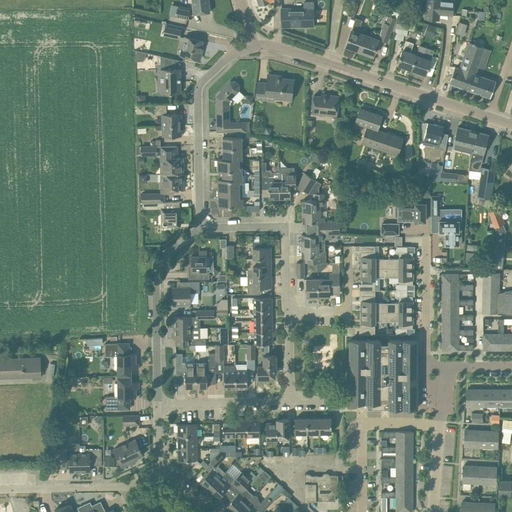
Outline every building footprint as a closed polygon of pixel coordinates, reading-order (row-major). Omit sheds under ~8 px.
[(192,0),(194,14),(200,13),(210,12),(208,0),(192,0)] [(425,0),(424,19),(440,20),(440,15),(453,16),(454,0),(450,0),(425,0)] [(313,25),(313,8),(313,2),(304,2),(304,8),(281,9),(282,26),(313,25)] [(354,17),(358,4),(352,2),(347,15),(354,17)] [(188,18),(189,11),(190,7),(178,5),(178,6),(172,5),(170,15),(188,18)] [(365,34),(359,50),(373,55),(376,46),(378,39),(379,38),(387,41),(396,18),(390,16),(389,16),(386,23),(384,22),(380,33),(379,32),(374,31),(372,37),(365,34)] [(396,28),(408,29),(409,18),(397,17),(396,28)] [(346,46),(347,46),(346,48),(352,50),(353,48),(359,50),(365,34),(358,32),(362,20),(356,18),(352,30),(351,30),(346,46)] [(437,27),(428,24),(426,29),(435,33),(437,27)] [(464,26),(461,39),(467,40),(470,28),(464,26)] [(179,38),(181,30),(166,27),(164,34),(179,38)] [(202,41),(192,39),(185,37),(181,56),(200,60),(202,51),(200,51),(202,41)] [(397,64),(411,69),(417,54),(410,52),(413,43),(406,40),(403,49),(402,49),(397,64)] [(469,42),(465,55),(472,57),(467,70),(470,71),(470,72),(469,74),(470,74),(469,76),(472,77),(467,89),(490,97),(493,88),(496,81),(475,73),(478,67),(480,60),(485,47),(476,45),(469,42)] [(430,59),(434,50),(420,45),(417,54),(411,69),(426,74),(431,60),(430,59)] [(455,67),(450,83),(467,89),(472,77),(469,76),(470,74),(469,74),(470,72),(470,71),(467,70),(472,57),(465,55),(460,69),(455,67)] [(161,93),(171,93),(181,93),(180,68),(161,69),(161,93)] [(291,99),(292,89),(293,80),(276,78),(277,75),(268,74),(267,83),(257,82),(256,98),(269,99),(269,97),(291,99)] [(217,131),(227,131),(250,131),(250,123),(229,122),(229,104),(232,104),(234,102),(234,99),(232,97),(239,90),(239,85),(235,82),(230,82),(217,96),(217,100),(218,100),(218,103),(217,103),(217,131)] [(336,116),(338,106),(339,96),(328,95),(327,97),(314,95),(312,113),(336,116)] [(162,115),(162,125),(180,125),(180,120),(181,120),(181,114),(167,114),(167,104),(157,105),(155,105),(155,115),(162,115)] [(360,108),(357,117),(355,122),(361,124),(367,126),(362,142),(398,154),(403,139),(377,130),(382,115),(360,108)] [(423,141),(423,143),(434,146),(434,147),(445,150),(448,134),(447,134),(442,132),(443,126),(428,122),(424,138),(423,141)] [(162,136),(181,136),(181,129),(180,129),(180,125),(162,125),(156,125),(156,130),(162,130),(162,136)] [(472,153),(478,132),(457,127),(453,148),(472,153)] [(492,198),(494,179),(495,169),(480,167),(489,134),(478,132),(472,153),(471,158),(470,164),(470,170),(481,171),(478,196),(492,198)] [(241,137),(223,137),(223,148),(242,148),(241,137)] [(156,155),(156,146),(140,146),(141,155),(156,155)] [(223,148),(223,159),(239,159),(242,159),(242,148),(223,148)] [(314,151),(310,158),(318,163),(322,157),(314,151)] [(161,174),(183,173),(183,157),(173,157),(173,154),(161,154),(161,174)] [(223,159),(218,159),(218,171),(222,171),(223,173),(229,173),(229,175),(242,175),(242,166),(239,166),(239,159),(223,159)] [(264,162),(262,162),(262,170),(262,187),(262,190),(262,191),(262,195),(262,196),(268,196),(268,198),(280,198),(280,172),(279,172),(271,172),(271,170),(266,170),(266,163),(264,162)] [(296,188),(296,181),(296,172),(294,172),(294,168),(280,168),(280,167),(279,167),(279,172),(280,172),(280,198),(291,198),(290,189),(296,188)] [(431,171),(430,180),(440,181),(442,172),(436,172),(431,171)] [(310,176),(304,172),(296,186),(302,189),(310,176)] [(161,193),(163,193),(173,193),(173,190),(183,190),(183,173),(161,174),(161,193)] [(223,179),(218,179),(218,190),(239,190),(239,182),(242,182),(242,175),(229,175),(229,177),(223,177),(223,179)] [(456,175),(455,182),(467,183),(468,175),(456,175)] [(302,189),(308,193),(316,179),(310,176),(302,189)] [(218,190),(218,206),(243,206),(242,196),(239,196),(239,190),(218,190)] [(303,211),(319,211),(319,205),(323,205),(323,193),(316,193),(316,200),(303,200),(303,211)] [(142,203),(158,203),(157,194),(142,194),(142,203)] [(439,196),(431,196),(431,216),(440,215),(439,196)] [(398,206),(395,206),(395,217),(398,217),(398,220),(415,220),(415,221),(418,221),(418,222),(422,222),(422,221),(425,221),(425,203),(398,203),(398,206)] [(180,208),(170,208),(161,209),(162,214),(158,214),(158,224),(162,224),(165,226),(165,230),(174,230),(174,223),(177,220),(180,220),(180,208)] [(489,212),(487,224),(492,222),(494,227),(504,223),(498,208),(489,212)] [(319,211),(303,211),(303,222),(305,222),(305,228),(314,228),(321,228),(321,222),(324,222),(324,217),(320,217),(319,211)] [(458,219),(438,219),(439,231),(445,230),(445,240),(445,245),(459,245),(459,243),(461,242),(460,219),(458,219)] [(398,224),(382,224),(382,234),(398,234),(398,224)] [(305,234),(301,234),(302,245),(325,245),(326,245),(325,239),(333,239),(332,234),(340,234),(340,232),(340,228),(326,228),(321,228),(314,228),(305,228),(305,234)] [(497,231),(495,249),(496,249),(500,249),(504,250),(505,231),(497,231)] [(259,247),(259,243),(254,243),(253,243),(253,258),(261,258),(269,258),(269,254),(271,254),(271,247),(259,247)] [(325,245),(302,245),(302,257),(303,256),(314,256),(314,262),(326,262),(325,245)] [(361,252),(361,268),(387,268),(387,259),(375,259),(375,252),(375,246),(370,246),(362,246),(361,252)] [(398,259),(387,259),(387,268),(413,268),(413,252),(412,252),(412,246),(402,246),(396,246),(396,252),(399,253),(399,257),(398,257),(398,259)] [(495,252),(493,268),(503,268),(504,250),(500,249),(496,249),(495,249),(495,252)] [(189,279),(209,279),(209,271),(207,271),(207,251),(199,251),(199,256),(191,256),(191,271),(189,271),(189,279)] [(247,276),(253,276),(270,276),(270,273),(271,273),(271,265),(261,265),(261,258),(253,258),(247,259),(247,276)] [(318,279),(318,297),(328,296),(330,294),(340,293),(339,262),(335,262),(332,262),(332,278),(318,279)] [(361,284),(361,290),(370,290),(375,290),(375,277),(387,277),(387,268),(361,268),(361,284)] [(387,268),(387,277),(397,278),(397,281),(399,281),(399,284),(396,284),(396,290),(412,290),(412,284),(413,284),(413,268),(387,268)] [(442,274),(442,289),(458,289),(473,289),(473,284),(458,284),(458,274),(442,274)] [(270,276),(247,276),(247,294),(262,294),(262,287),(271,287),(271,280),(270,280),(270,276)] [(309,297),(318,297),(318,279),(306,279),(306,294),(309,297)] [(173,306),(183,306),(183,304),(190,304),(190,293),(199,293),(199,281),(187,281),(187,287),(173,287),(173,306)] [(442,289),(442,304),(458,304),(467,304),(471,304),(473,304),(473,298),(458,299),(458,289),(442,289)] [(511,289),(502,291),(499,292),(497,313),(497,314),(511,315),(511,289)] [(361,296),(361,312),(387,312),(387,303),(375,303),(375,290),(370,290),(361,290),(361,296)] [(387,303),(387,312),(412,312),(413,296),(412,296),(412,290),(396,290),(396,297),(399,297),(399,301),(398,301),(398,303),(387,303)] [(262,297),(254,297),(254,309),(272,309),(272,297),(262,297)] [(218,303),(218,310),(228,310),(228,299),(222,299),(218,303)] [(442,304),(442,319),(458,319),(466,319),(471,319),(473,319),(473,314),(458,314),(458,304),(442,304)] [(254,309),(254,320),(272,320),(272,309),(254,309)] [(215,318),(215,314),(228,314),(228,310),(218,310),(215,310),(196,310),(196,318),(215,318)] [(361,312),(361,328),(362,334),(375,334),(375,321),(387,321),(387,312),(361,312)] [(387,312),(387,321),(399,321),(399,327),(396,327),(396,334),(412,334),(412,328),(412,312),(387,312)] [(173,317),(173,328),(192,327),(192,316),(183,317),(173,317)] [(483,349),(500,349),(504,349),(504,334),(504,324),(504,319),(498,318),(498,333),(483,334),(483,349)] [(442,319),(442,334),(458,334),(458,335),(473,334),(473,329),(458,328),(458,319),(442,319)] [(272,320),(254,320),(254,332),(272,332),(272,320)] [(196,345),(206,344),(206,338),(200,338),(200,327),(192,327),(173,328),(173,339),(175,339),(176,345),(190,345),(196,345)] [(254,332),(254,344),(264,343),(269,343),(272,343),(272,332),(254,332)] [(442,350),(473,349),(473,344),(458,344),(458,335),(458,334),(442,334),(442,350)] [(417,408),(417,397),(417,384),(413,384),(413,363),(417,363),(417,340),(389,340),(389,343),(380,343),(380,340),(350,340),(350,402),(367,402),(367,408),(417,408)] [(118,369),(118,376),(131,376),(131,369),(138,369),(138,363),(136,363),(136,354),(121,354),(121,343),(111,343),(105,343),(105,356),(114,356),(115,369),(118,369)] [(220,344),(215,344),(215,352),(216,370),(216,372),(224,372),(224,378),(224,388),(236,388),(235,365),(224,365),(224,358),(224,344),(223,344),(220,344)] [(255,359),(254,344),(246,344),(247,359),(255,359)] [(200,388),(207,388),(207,371),(216,370),(215,352),(209,352),(209,362),(195,362),(196,387),(200,387),(200,388)] [(182,353),(176,353),(176,368),(182,368),(182,371),(185,371),(185,384),(185,388),(193,388),(193,387),(196,387),(195,362),(195,363),(195,356),(182,356),(182,353)] [(264,366),(257,366),(257,379),(270,378),(270,372),(276,372),(276,355),(269,355),(264,355),(263,355),(264,366)] [(0,358),(0,378),(41,376),(40,357),(0,358)] [(247,388),(247,365),(235,365),(236,388),(247,388)] [(106,409),(112,409),(122,409),(122,398),(136,397),(136,388),(139,388),(138,382),(131,382),(131,376),(118,376),(118,382),(115,382),(115,396),(106,396),(106,409)] [(484,389),(481,389),(467,389),(467,406),(483,406),(484,389)] [(500,389),(484,389),(483,406),(500,406),(500,389)] [(511,389),(500,389),(500,406),(511,405),(511,389)] [(482,412),(472,412),(472,422),(482,421),(482,412)] [(491,413),(491,423),(499,423),(499,413),(491,413)] [(123,425),(129,425),(139,425),(139,415),(123,415),(123,425)] [(307,418),(295,418),(295,433),(307,433),(307,418)] [(319,418),(307,418),(307,433),(319,433),(319,418)] [(319,418),(319,433),(332,433),(331,418),(319,418)] [(223,420),(223,430),(223,437),(235,437),(235,419),(223,420)] [(247,419),(235,419),(235,437),(247,437),(247,419)] [(247,419),(247,437),(259,436),(259,419),(247,419)] [(277,419),(277,423),(277,438),(277,437),(289,437),(289,419),(277,419)] [(511,420),(504,420),(502,432),(511,432),(511,420)] [(266,423),(266,433),(266,438),(277,438),(277,423),(266,423)] [(178,436),(197,436),(196,424),(178,424),(178,436)] [(481,430),(479,430),(465,429),(464,446),(481,447),(481,430)] [(498,431),(481,430),(481,447),(497,447),(498,431)] [(397,431),(381,431),(381,437),(396,437),(396,447),(412,447),(412,431),(397,431)] [(178,448),(197,448),(197,436),(178,436),(178,448)] [(136,439),(127,443),(114,449),(122,467),(133,462),(132,460),(143,455),(136,439)] [(53,462),(61,462),(66,462),(66,465),(69,465),(69,472),(80,471),(80,453),(80,443),(72,443),(72,449),(55,449),(53,462)] [(412,461),(412,447),(396,447),(381,446),(381,452),(396,452),(396,458),(381,458),(381,461),(412,461)] [(80,453),(80,471),(90,471),(90,465),(93,465),(93,462),(102,462),(102,452),(102,448),(85,449),(85,452),(80,453)] [(197,460),(197,448),(178,448),(178,461),(197,460)] [(210,448),(211,461),(220,452),(220,448),(210,448)] [(212,465),(209,467),(211,469),(200,481),(207,488),(205,490),(207,492),(226,473),(217,465),(225,457),(220,452),(211,461),(210,463),(212,465)] [(396,476),(412,476),(412,461),(381,461),(381,467),(396,467),(396,476)] [(463,482),(479,483),(480,466),(464,465),(463,482)] [(496,467),(482,466),(480,466),(479,483),(495,484),(496,467)] [(265,470),(260,476),(265,481),(270,475),(265,470)] [(218,498),(225,491),(231,485),(234,489),(246,477),(241,472),(235,478),(227,471),(226,473),(207,492),(209,493),(211,491),(218,498)] [(237,511),(246,503),(253,495),(245,488),(256,476),(251,472),(246,477),(234,489),(239,492),(226,506),(232,511),(237,511)] [(309,474),(305,474),(305,501),(335,500),(335,494),(338,494),(338,475),(329,475),(328,473),(324,474),(322,476),(322,478),(319,478),(319,477),(318,476),(311,476),(309,474)] [(381,476),(381,482),(396,482),(396,491),(412,491),(412,476),(396,476),(387,476),(381,476)] [(499,480),(498,496),(511,496),(511,480),(499,480)] [(285,488),(282,491),(289,497),(289,498),(290,497),(291,496),(292,495),(285,488)] [(381,491),(381,497),(396,497),(396,507),(400,507),(400,511),(412,511),(412,491),(396,491),(394,491),(381,491)] [(254,511),(257,510),(259,511),(262,511),(272,501),(267,496),(261,503),(258,500),(258,497),(256,495),(254,495),(253,495),(246,503),(237,511),(254,511)] [(289,497),(285,502),(289,506),(294,501),(290,498),(290,497),(289,498),(289,497)] [(78,507),(77,507),(78,508),(79,511),(83,511),(93,508),(92,505),(90,501),(78,507)] [(293,510),(298,505),(294,501),(289,506),(293,510)] [(461,511),(477,511),(478,502),(462,501),(461,511)] [(494,511),(494,503),(480,502),(478,502),(477,511),(494,511)]
